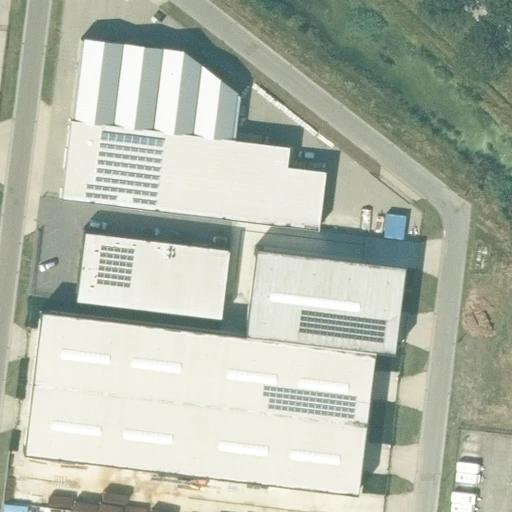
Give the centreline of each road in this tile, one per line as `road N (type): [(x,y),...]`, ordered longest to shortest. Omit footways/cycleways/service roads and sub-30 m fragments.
road 1 (unclassified): [(188,0),(454,208),(425,511)]
road 2 (unclassified): [(0,319),(38,0)]
